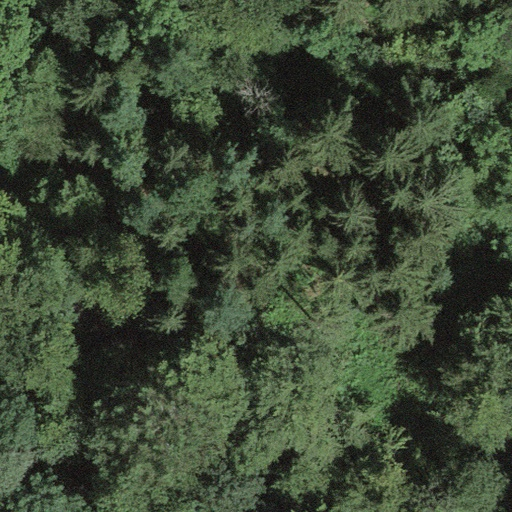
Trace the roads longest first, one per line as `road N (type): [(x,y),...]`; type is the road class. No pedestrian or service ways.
road 1 (track): [(46,0),(77,277),(91,511)]
road 2 (track): [(77,277),(321,511)]
